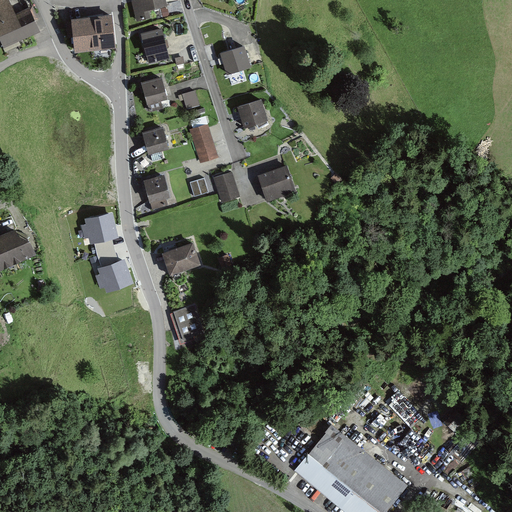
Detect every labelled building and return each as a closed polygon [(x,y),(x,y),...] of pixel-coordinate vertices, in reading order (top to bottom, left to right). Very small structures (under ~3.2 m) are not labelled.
[(18,0),(0,0),(0,37),(4,46),(39,29),(34,19),(38,18),(36,13),(32,15),(29,8),(24,11),(18,0)] [(139,0),(135,1),(140,24),(156,21),(153,9),(171,5),(170,0),(139,0)] [(76,23),(68,24),(70,40),(79,39),(80,52),(116,49),(113,15),(76,18),(76,23)] [(166,29),(146,33),(152,61),(171,57),(166,29)] [(248,48),(226,54),(232,74),(254,67),(248,48)] [(165,77),(145,83),(151,105),(171,99),(165,77)] [(196,91),(184,95),(190,110),(202,106),(196,91)] [(261,99),(239,106),(246,127),(256,124),(259,128),(269,123),(261,99)] [(210,125),(191,131),(201,163),(220,158),(210,125)] [(163,129),(145,134),(150,153),(151,153),(153,161),(163,158),(161,148),(167,147),(163,129)] [(286,166),(259,176),(268,200),(279,196),(278,193),(294,187),(286,166)] [(234,171),(216,176),(224,203),(242,197),(234,171)] [(165,176),(146,182),(153,208),(167,204),(165,197),(170,195),(168,189),(171,188),(169,179),(166,180),(165,176)] [(206,179),(191,183),(196,198),(210,194),(206,179)] [(110,215),(89,220),(99,254),(115,249),(111,237),(116,235),(110,215)] [(29,236),(19,233),(16,227),(0,234),(0,267),(36,251),(29,236)] [(193,243),(164,253),(171,273),(200,263),(193,243)] [(99,254),(109,287),(130,281),(123,259),(118,261),(115,249),(99,254)] [(231,265),(228,255),(219,258),(222,268),(231,265)] [(195,304),(174,312),(183,339),(204,331),(195,304)] [(399,395),(391,403),(409,422),(418,414),(399,395)] [(386,511),(409,485),(332,423),(293,470),(344,511),(386,511)]
